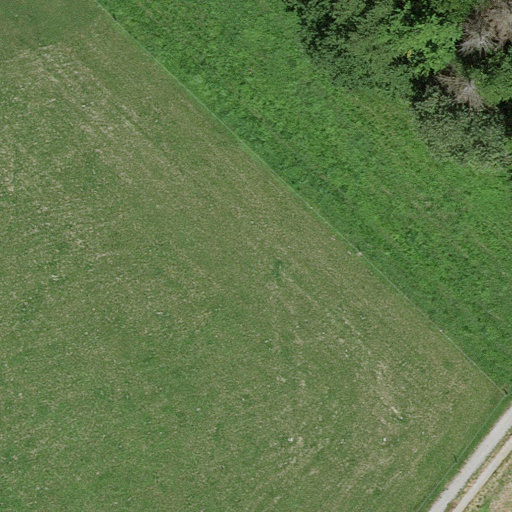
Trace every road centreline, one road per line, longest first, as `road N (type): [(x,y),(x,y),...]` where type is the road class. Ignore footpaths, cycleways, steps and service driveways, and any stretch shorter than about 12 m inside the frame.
road 1 (track): [(385,0),(511,120)]
road 2 (track): [(511,407),(430,511)]
